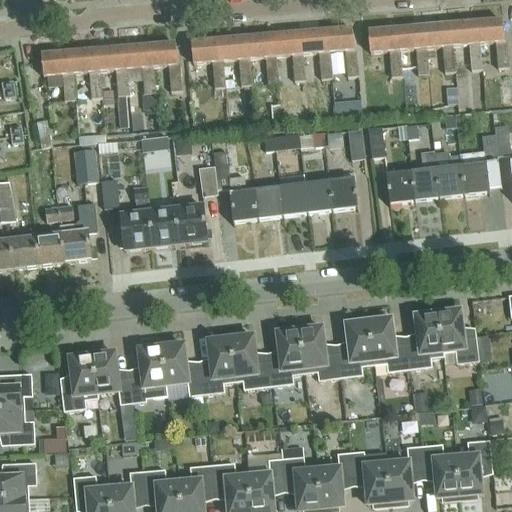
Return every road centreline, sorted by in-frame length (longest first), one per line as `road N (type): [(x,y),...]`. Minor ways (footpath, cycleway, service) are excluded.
road 1 (residential): [(0,323),(511,262)]
road 2 (residential): [(0,30),(363,0)]
